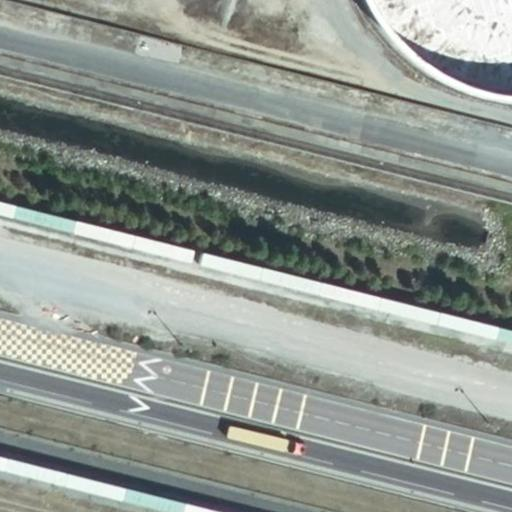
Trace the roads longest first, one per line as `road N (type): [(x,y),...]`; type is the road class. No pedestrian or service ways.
road 1 (unclassified): [(0,373),(511,502)]
road 2 (unclassified): [(511,467),(92,361)]
road 3 (unclassified): [(92,361),(0,264)]
